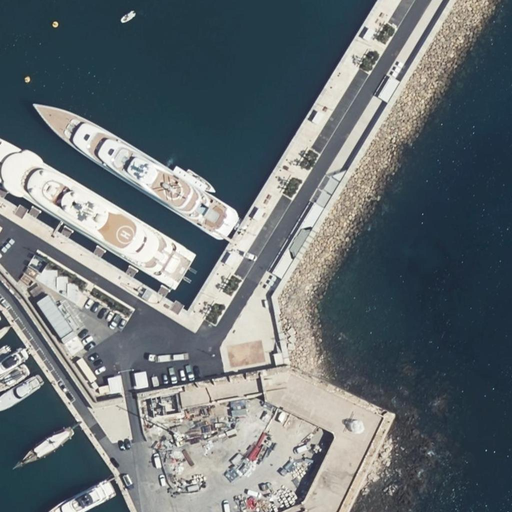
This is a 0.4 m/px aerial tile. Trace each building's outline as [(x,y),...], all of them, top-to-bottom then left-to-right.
[(393,92),(396,81),(387,78),(383,88),(393,92)] [(377,109),(381,100),(373,97),(369,106),(377,109)] [(324,188),(331,193),(338,182),(331,177),(324,188)] [(124,399),(123,395),(102,398),(28,294),(0,265),(0,275),(23,300),(101,407),(125,404),(124,399)] [(36,302),(63,343),(76,335),(48,294),(36,302)] [(248,341),(250,366),(265,365),(263,340),(248,341)] [(274,353),(275,365),(283,364),(282,353),(274,353)] [(291,365),(136,393),(137,396),(137,400),(150,397),(154,417),(161,415),(182,412),(181,407),(262,393),(264,398),(336,433),(303,504),(283,511),(349,511),(397,414),(291,365)] [(232,404),(233,415),(245,414),(244,403),(232,404)]
